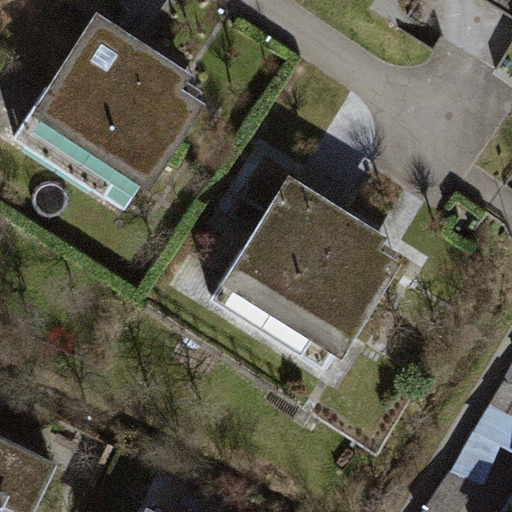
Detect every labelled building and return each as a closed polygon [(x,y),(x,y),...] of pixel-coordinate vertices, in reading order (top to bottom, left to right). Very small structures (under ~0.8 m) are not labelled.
[(511,0),(470,0),(511,23),(511,0)] [(199,80),(102,21),(43,118),(160,189),(209,109),(189,97),(199,80)] [(36,42),(0,104),(0,129),(17,139),(64,58),(36,42)] [(414,254),(299,179),(219,308),(342,382),(414,254)] [(511,368),(455,462),(420,511),(459,511),(484,482),(501,443),(511,449),(511,368)] [(42,511),(62,469),(0,439),(0,511),(42,511)]
